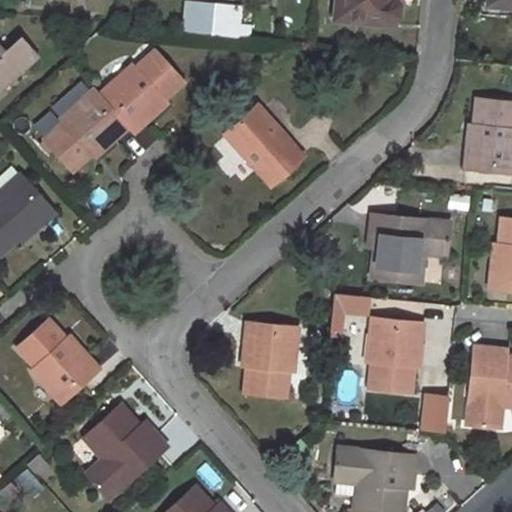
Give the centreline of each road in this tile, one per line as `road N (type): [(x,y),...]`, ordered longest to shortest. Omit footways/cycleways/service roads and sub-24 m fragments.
road 1 (residential): [(219,293),(394,134),(435,59),(443,0)]
road 2 (residential): [(291,511),(180,390),(166,368),(168,346)]
